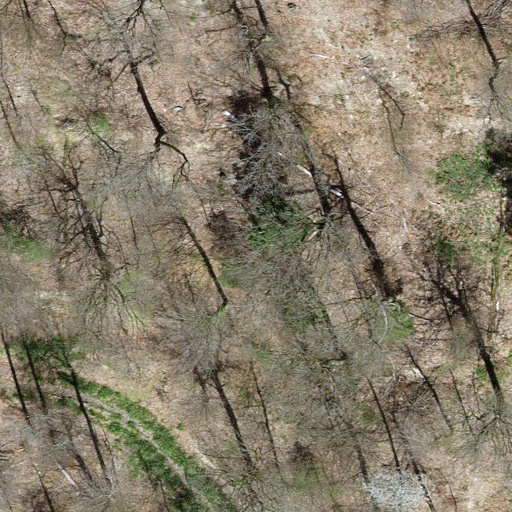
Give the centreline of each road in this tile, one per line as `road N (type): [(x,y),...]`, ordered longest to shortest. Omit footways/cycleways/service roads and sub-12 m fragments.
road 1 (track): [(511,375),(414,410),(362,412),(283,393),(192,355),(92,340),(0,346)]
road 2 (track): [(0,367),(106,405),(239,511)]
